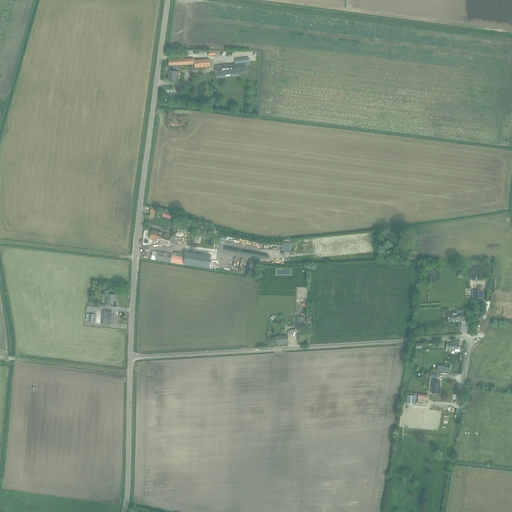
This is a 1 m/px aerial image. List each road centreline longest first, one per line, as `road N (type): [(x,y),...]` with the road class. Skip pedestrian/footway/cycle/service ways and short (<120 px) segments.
road 1 (unclassified): [(464,374),(461,338),(131,357)]
road 2 (tertiary): [(131,357),(139,214),(167,0)]
road 3 (tertiary): [(125,511),(131,357)]
